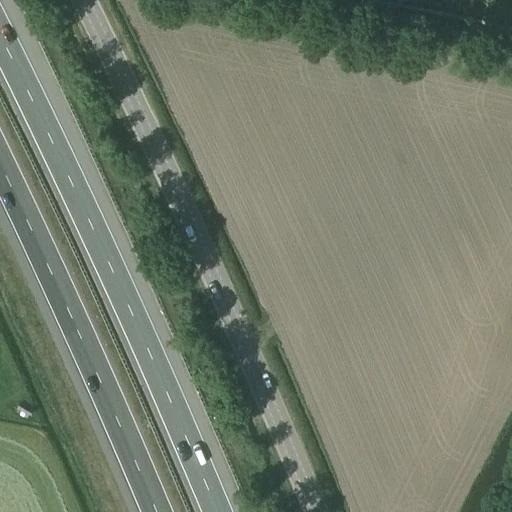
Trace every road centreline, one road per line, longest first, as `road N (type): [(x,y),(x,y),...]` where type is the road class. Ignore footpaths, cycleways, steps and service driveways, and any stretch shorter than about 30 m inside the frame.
road 1 (tertiary): [(313,511),(79,0)]
road 2 (motorway): [(216,511),(0,44)]
road 3 (motorway): [(0,164),(154,511)]
